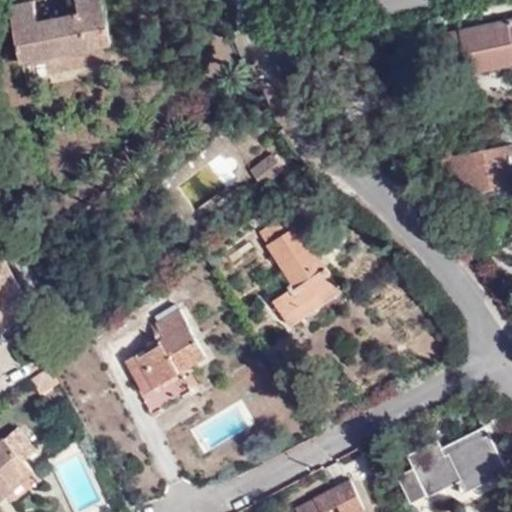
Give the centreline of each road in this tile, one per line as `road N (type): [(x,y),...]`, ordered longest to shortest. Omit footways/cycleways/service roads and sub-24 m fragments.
road 1 (residential): [(492,348),(455,282),(334,147),(267,29)]
road 2 (residential): [(492,348),(197,511)]
road 3 (residential): [(267,29),(397,0)]
